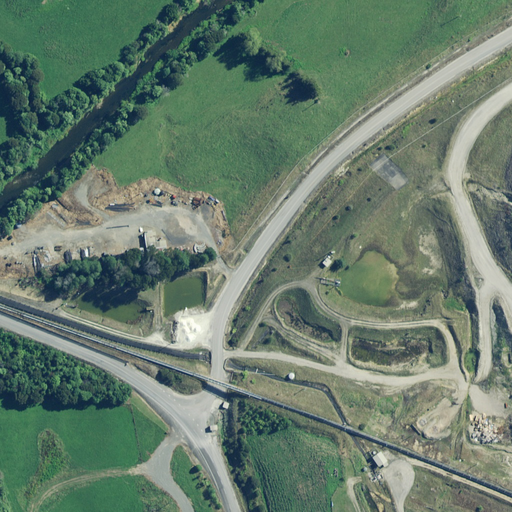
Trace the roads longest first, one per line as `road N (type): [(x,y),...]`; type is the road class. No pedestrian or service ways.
road 1 (track): [(185,419),(213,388),(229,299),(294,201),(397,106),(511,32)]
road 2 (unclassified): [(231,511),(203,444),(159,395),(122,370),(0,317)]
road 3 (track): [(511,92),(477,120),(456,175),(486,265),(511,304)]
